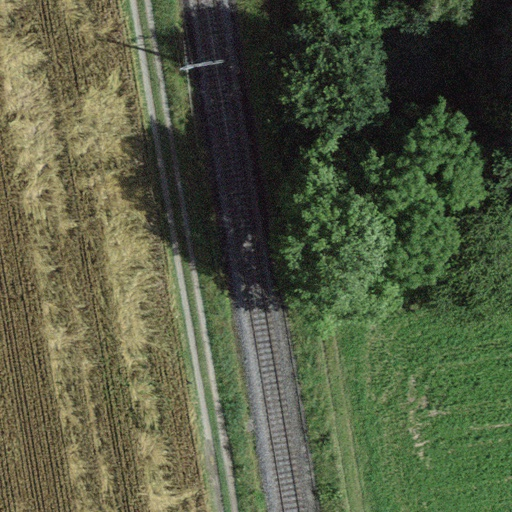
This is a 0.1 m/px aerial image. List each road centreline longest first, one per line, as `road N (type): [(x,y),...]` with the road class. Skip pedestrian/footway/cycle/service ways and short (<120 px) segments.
road 1 (track): [(230,511),(143,0)]
road 2 (track): [(283,0),(365,511)]
